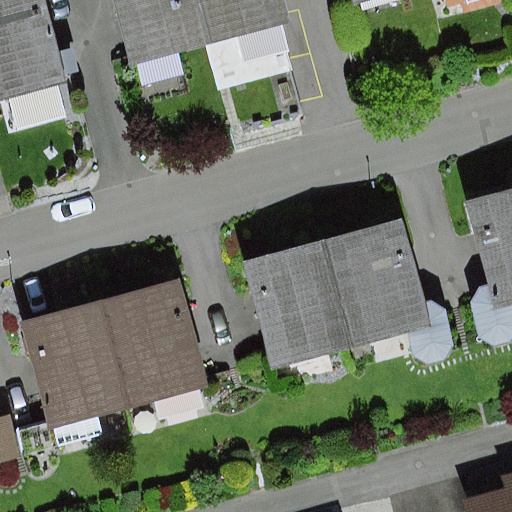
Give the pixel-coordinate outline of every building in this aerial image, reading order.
[(0,0),(0,98),(66,82),(44,0),(0,0)] [(211,43),(199,0),(113,0),(131,64),(211,43)] [(199,0),(211,43),(237,35),(244,63),(286,52),(279,23),(287,21),(281,0),(199,0)] [(511,302),(511,191),(465,204),(487,287),(478,289),(472,303),(478,338),(494,347),(509,343),(511,338),(511,304),(511,303),(511,302)] [(323,240),(353,349),(407,333),(410,354),(426,364),(443,360),(453,346),(444,310),(430,302),(422,303),(400,220),(323,240)] [(353,349),(323,240),(242,262),(272,371),(353,349)] [(101,303),(129,409),(153,403),(157,420),(202,408),(198,391),(208,388),(181,283),(101,303)] [(129,409),(101,303),(21,324),(49,431),(55,429),(60,445),(103,434),(98,416),(129,409)] [(9,415),(0,417),(0,465),(21,460),(9,415)] [(505,492),(463,504),(465,511),(511,511),(511,475),(502,478),(505,492)]
